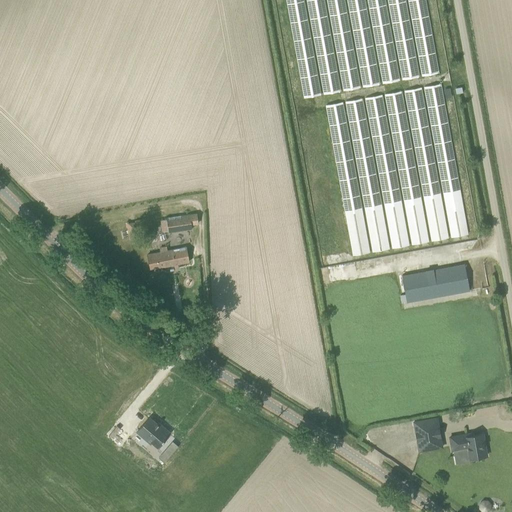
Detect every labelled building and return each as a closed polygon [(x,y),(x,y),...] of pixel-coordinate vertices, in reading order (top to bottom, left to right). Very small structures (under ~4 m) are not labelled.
[(316,72),(308,75),(310,80),(318,78),(316,72)] [(351,253),(466,236),(456,165),(454,165),(442,85),(350,99),(350,101),(326,105),(334,160),(342,159),(345,178),(350,178),(352,192),(342,193),(351,253)] [(197,218),(196,213),(166,217),(167,219),(160,220),(162,231),(168,230),(168,232),(192,229),(191,219),(197,218)] [(149,227),(147,219),(127,223),(130,241),(140,239),(138,229),(149,227)] [(335,242),(319,245),(326,283),(343,279),(335,242)] [(189,264),(187,248),(147,255),(150,270),(189,264)] [(135,251),(117,251),(117,260),(135,259),(135,251)] [(464,264),(402,276),(407,302),(469,291),(464,264)] [(435,390),(485,382),(471,301),(439,307),(435,309),(432,308),(425,310),(436,325),(437,322),(435,313),(439,310),(440,317),(447,326),(444,328),(445,330),(444,339),(450,340),(450,344),(453,345),(450,347),(452,358),(451,364),(443,366),(442,373),(437,376),(438,381),(431,385),(432,390),(435,390)] [(0,417),(34,374),(0,346),(0,417)] [(387,397),(402,396),(402,390),(390,390),(390,387),(387,387),(387,397)] [(49,394),(0,460),(0,491),(27,511),(36,511),(97,430),(49,394)] [(152,442),(157,447),(170,433),(162,426),(161,427),(149,417),(137,432),(150,444),(152,442)] [(419,451),(442,447),(437,418),(414,422),(419,451)] [(470,459),(487,456),(483,434),(473,436),(472,433),(450,437),(452,451),(468,448),(470,459)] [(107,511),(141,468),(110,445),(85,478),(82,476),(54,511),(107,511)] [(163,452),(159,457),(164,462),(168,457),(163,452)] [(161,511),(174,497),(149,477),(120,511),(161,511)]
